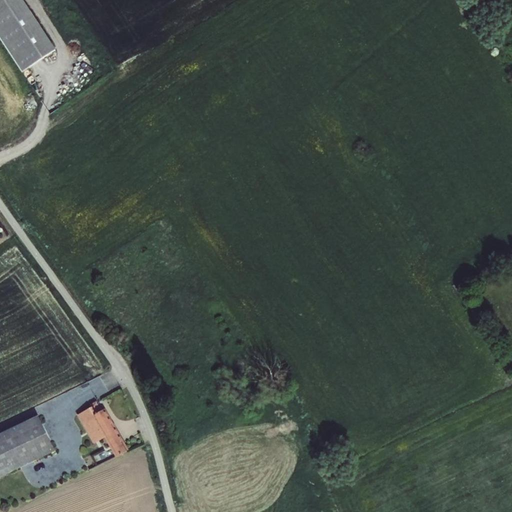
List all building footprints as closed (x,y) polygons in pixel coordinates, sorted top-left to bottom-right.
[(0,0),(0,36),(19,72),(55,52),(26,0),(0,0)] [(102,404),(97,407),(101,414),(106,411),(102,404)] [(88,421),(92,419),(101,414),(97,407),(84,414),(88,421)] [(53,408),(0,434),(0,452),(60,423),(53,408)] [(131,448),(109,410),(106,411),(101,414),(92,419),(102,438),(108,435),(109,438),(119,455),(131,448)] [(92,419),(88,421),(87,422),(100,443),(109,438),(108,435),(102,438),(92,419)] [(0,476),(69,441),(60,423),(0,452),(0,476)]
